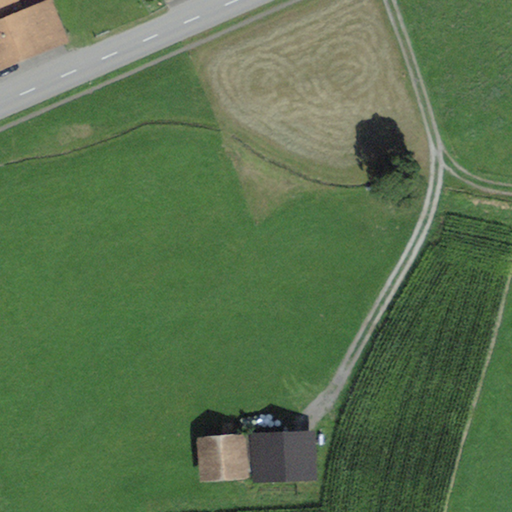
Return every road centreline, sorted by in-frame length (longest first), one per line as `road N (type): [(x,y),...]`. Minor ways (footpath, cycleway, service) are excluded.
road 1 (track): [(389,0),(436,146),(432,196),(340,378),(304,423)]
road 2 (tertiary): [(236,0),(0,103)]
